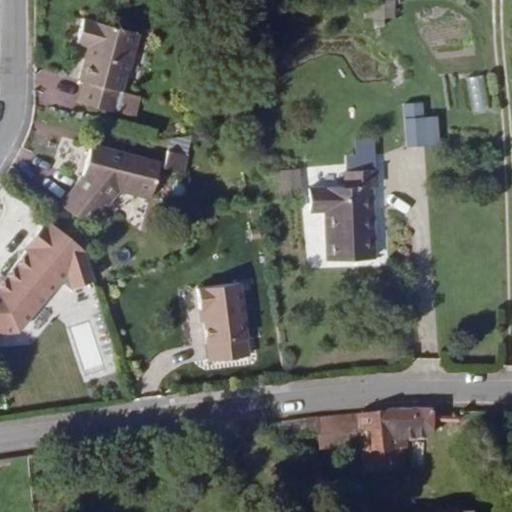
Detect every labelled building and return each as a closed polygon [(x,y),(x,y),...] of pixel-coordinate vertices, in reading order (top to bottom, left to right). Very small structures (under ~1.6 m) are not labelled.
[(393,21),(393,0),(372,0),(372,20),(393,21)] [(120,114),(123,100),(116,98),(118,91),(121,92),(137,33),(83,19),(76,43),(91,47),(88,59),(84,59),(79,80),(90,84),(85,105),(120,114)] [(487,108),(484,75),(467,77),(470,110),(487,108)] [(123,100),(120,114),(134,118),(139,97),(121,92),(118,91),(116,98),(123,100)] [(422,114),(422,100),(401,101),(403,145),(438,144),(437,114),(422,114)] [(375,170),(374,139),(354,140),(355,155),(345,156),(346,171),(375,170)] [(83,176),(59,205),(87,225),(117,186),(151,195),(159,163),(91,145),(83,176)] [(186,156),(167,151),(163,168),(182,173),(186,156)] [(283,169),(284,188),(299,187),(298,168),(283,169)] [(375,170),(346,171),(345,171),(346,187),(309,189),(309,211),(326,210),(328,261),(373,259),(370,187),(375,187),(375,170)] [(25,252),(0,283),(0,333),(17,332),(60,280),(70,288),(93,280),(84,251),(45,220),(22,249),(25,252)] [(248,357),(239,283),(197,289),(201,322),(204,322),(209,362),(248,357)] [(360,414),(363,445),(361,445),(363,469),(401,465),(399,449),(405,449),(404,438),(427,438),(431,432),(431,411),(401,410),(360,414)] [(363,445),(360,414),(317,418),(319,434),(321,448),(361,445),(363,445)] [(319,434),(317,418),(281,423),(283,438),(319,434)]
